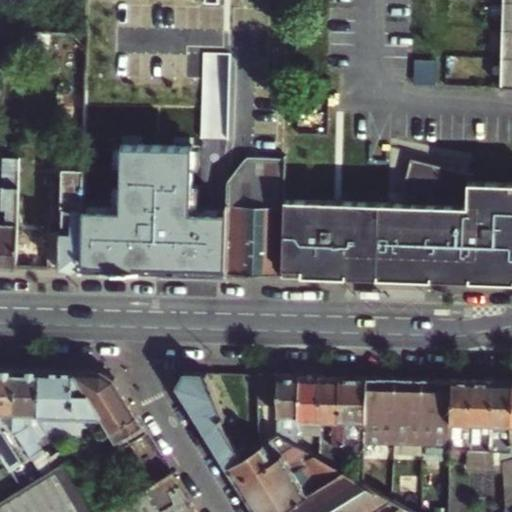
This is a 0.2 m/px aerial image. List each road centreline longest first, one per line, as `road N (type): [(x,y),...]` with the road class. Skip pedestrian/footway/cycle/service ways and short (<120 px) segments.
road 1 (secondary): [(147,328),(460,335),(511,327)]
road 2 (residential): [(223,511),(150,395),(147,328)]
